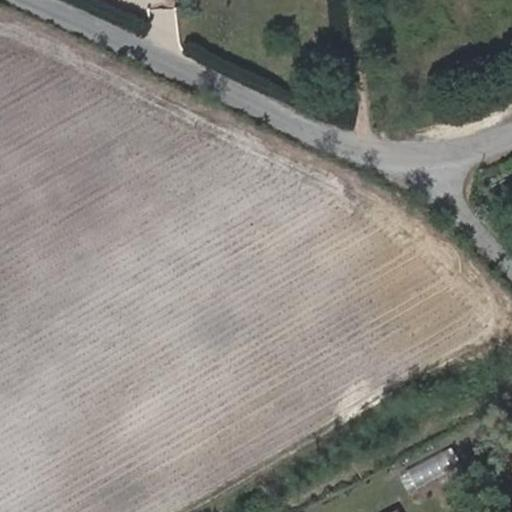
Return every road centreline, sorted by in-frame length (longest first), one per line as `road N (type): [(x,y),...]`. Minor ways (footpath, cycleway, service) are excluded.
road 1 (unclassified): [(36,0),(346,140),(404,148)]
road 2 (unclassified): [(404,148),(511,264)]
